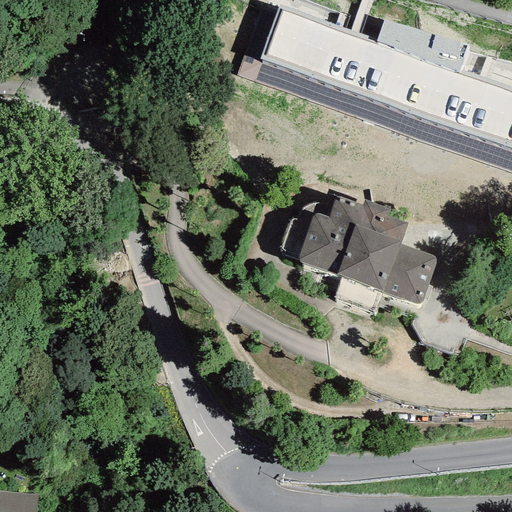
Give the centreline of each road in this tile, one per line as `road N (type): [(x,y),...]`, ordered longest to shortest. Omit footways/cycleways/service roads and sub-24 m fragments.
road 1 (tertiary): [(0,113),(63,129),(101,162),(123,200),(177,368),(209,436),(238,466)]
road 2 (tertiary): [(238,466),(337,468),(511,454)]
